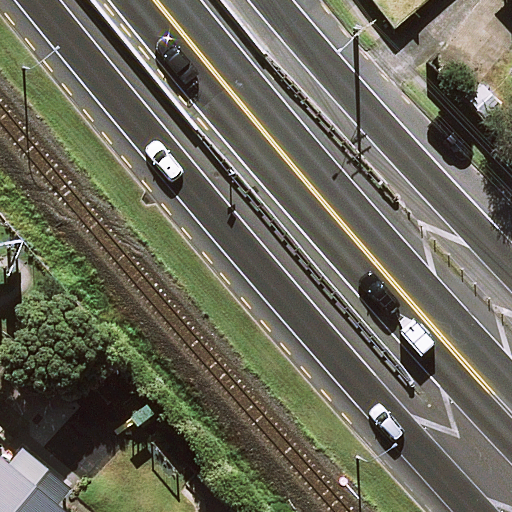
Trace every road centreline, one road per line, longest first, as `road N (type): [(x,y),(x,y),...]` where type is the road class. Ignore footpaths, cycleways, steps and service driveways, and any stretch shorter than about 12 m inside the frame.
road 1 (secondary): [(466,511),(274,295),(32,0)]
road 2 (trunk): [(511,417),(161,0)]
road 3 (secondary): [(278,0),(336,77),(511,263)]
